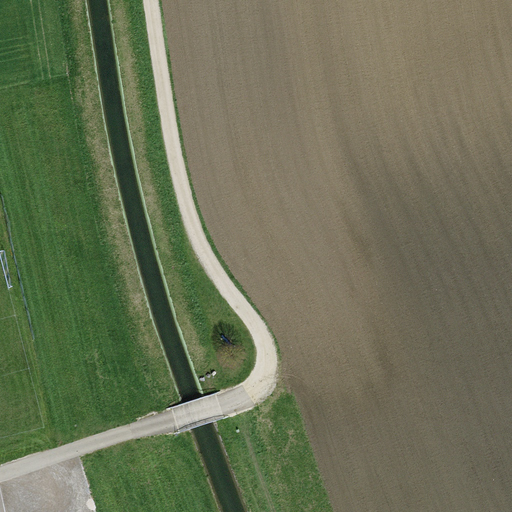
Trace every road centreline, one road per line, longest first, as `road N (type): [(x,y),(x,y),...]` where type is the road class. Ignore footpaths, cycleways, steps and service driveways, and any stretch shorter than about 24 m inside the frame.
road 1 (track): [(150,0),(194,231),(265,346),(265,369),(247,393)]
road 2 (unclassified): [(247,393),(13,468)]
